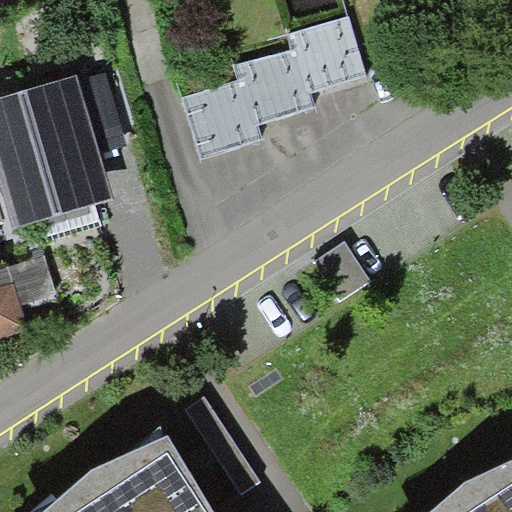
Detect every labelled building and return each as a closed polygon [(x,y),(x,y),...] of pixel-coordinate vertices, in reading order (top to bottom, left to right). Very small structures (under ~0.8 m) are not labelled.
[(202,159),(263,140),(258,124),(316,105),(313,94),(372,75),(351,11),(285,32),(291,50),(237,67),(241,80),(183,98),(202,159)] [(108,73),(78,82),(100,155),(130,146),(108,73)] [(33,223),(40,244),(103,225),(97,204),(114,199),(100,155),(78,82),(77,77),(0,99),(0,182),(14,229),(33,223)] [(0,339),(27,331),(13,286),(0,289),(0,339)] [(205,397),(186,410),(244,496),(263,483),(205,397)] [(93,467),(41,511),(222,511),(172,435),(93,467)] [(511,511),(511,460),(466,483),(430,511),(511,511)]
